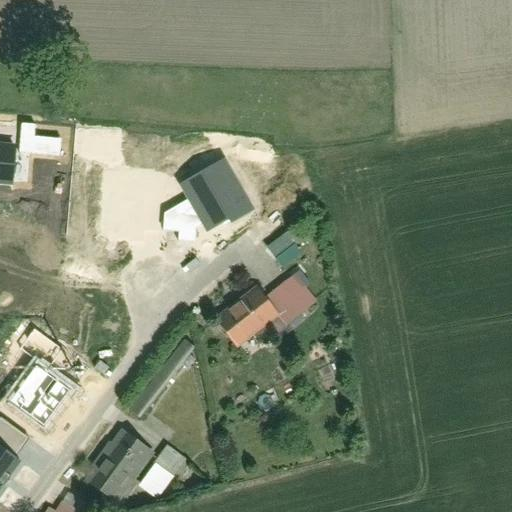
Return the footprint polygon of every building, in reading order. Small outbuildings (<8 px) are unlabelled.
[(0,183),(12,184),(15,145),(0,143),(0,183)] [(306,305),(286,284),(263,305),(284,327),(306,305)] [(212,326),(234,351),(272,318),(251,293),(212,326)] [(45,431),(74,391),(37,365),(8,406),(45,431)] [(0,450),(13,459),(27,439),(1,421),(0,422),(0,450)] [(119,431),(78,491),(105,509),(146,450),(119,431)] [(139,484),(160,501),(187,466),(165,449),(139,484)] [(0,480),(15,460),(13,459),(0,450),(0,480)]
